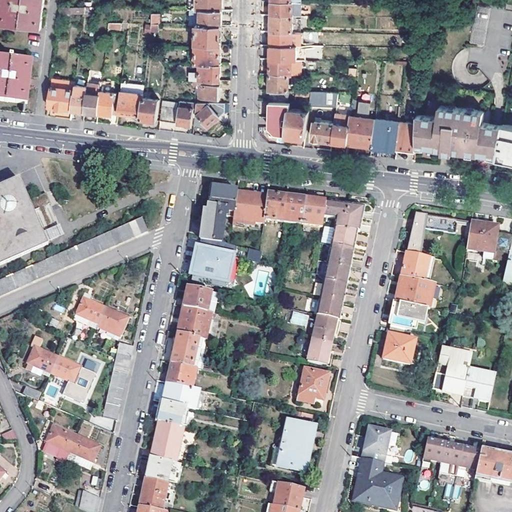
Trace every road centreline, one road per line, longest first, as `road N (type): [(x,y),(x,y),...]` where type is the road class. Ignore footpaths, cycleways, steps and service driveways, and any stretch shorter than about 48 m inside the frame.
road 1 (residential): [(112,511),(178,226)]
road 2 (residential): [(395,181),(348,396)]
road 3 (tertiary): [(0,133),(194,153)]
road 4 (residential): [(0,304),(178,226)]
road 5 (residential): [(348,396),(511,432)]
road 6 (residential): [(246,0),(242,160)]
road 7 (tertiary): [(242,160),(395,181)]
road 8 (residential): [(0,511),(21,486),(28,455),(0,384)]
